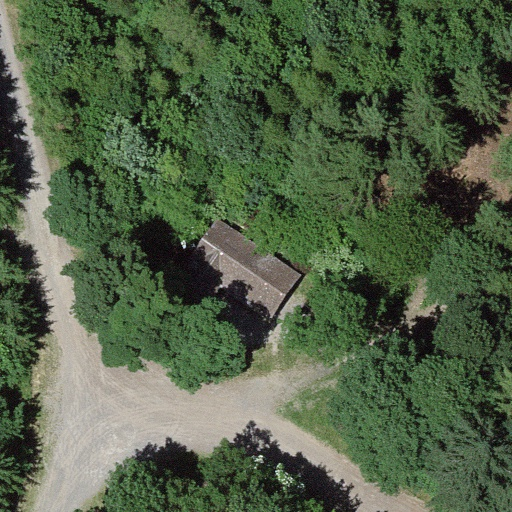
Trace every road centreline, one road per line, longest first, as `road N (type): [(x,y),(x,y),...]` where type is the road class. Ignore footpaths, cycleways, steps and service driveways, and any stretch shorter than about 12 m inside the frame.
road 1 (track): [(38,0),(151,408)]
road 2 (track): [(380,511),(343,488),(151,408)]
road 3 (track): [(151,408),(0,384)]
road 4 (track): [(151,408),(65,493),(57,511)]
